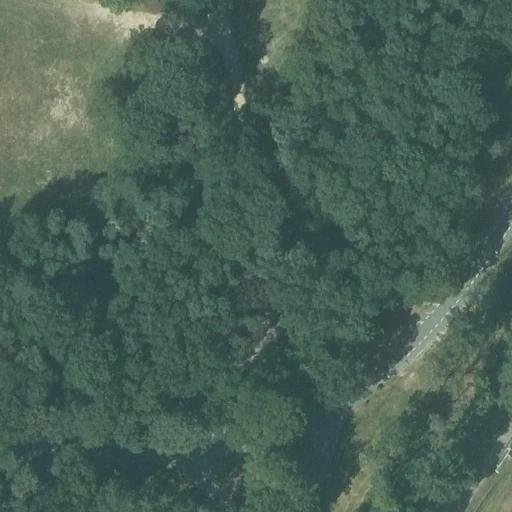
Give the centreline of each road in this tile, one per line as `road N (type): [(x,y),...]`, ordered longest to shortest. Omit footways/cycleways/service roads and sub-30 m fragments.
road 1 (track): [(220,0),(273,366),(303,426)]
road 2 (unclassified): [(511,212),(432,323),(339,406)]
road 3 (unclassified): [(167,455),(0,444)]
road 4 (unclassified): [(303,426),(167,455)]
